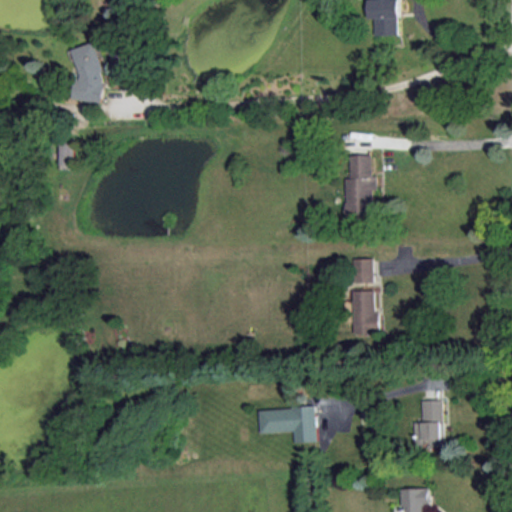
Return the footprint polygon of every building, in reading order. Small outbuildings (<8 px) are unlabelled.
[(372,0),(373,17),(379,17),(379,34),(403,33),(402,0),(372,0)] [(82,44),(74,97),(99,101),(108,48),(82,44)] [(65,142),(65,160),(77,160),(76,142),(65,142)] [(378,214),(377,188),(381,187),(381,174),(377,174),(376,153),(354,154),(355,177),(350,177),(351,215),(378,214)] [(378,280),(378,257),(357,257),(357,281),(378,280)] [(358,332),(384,332),(385,311),(379,311),(380,289),(358,289),(358,332)] [(418,445),(447,445),(446,398),(426,398),(426,420),(418,420),(418,445)] [(264,431),(297,429),(298,440),(320,439),(319,405),(263,407),(264,431)] [(427,511),(428,506),(434,505),(433,486),(404,486),(404,511),(427,511)]
